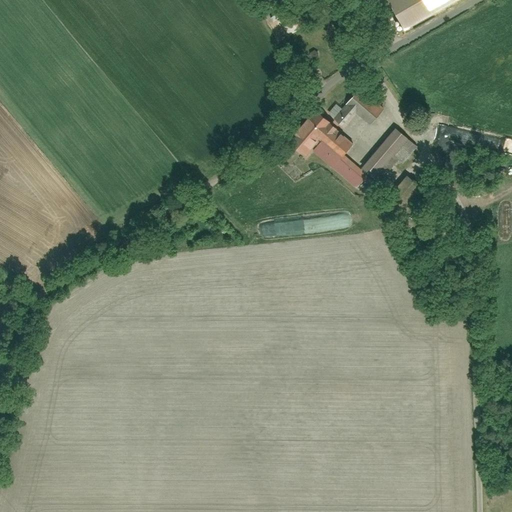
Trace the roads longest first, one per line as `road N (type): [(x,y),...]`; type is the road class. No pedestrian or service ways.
road 1 (unclassified): [(489,511),(480,227),(364,65)]
road 2 (track): [(253,146),(43,285),(20,324),(0,419)]
road 3 (residential): [(364,65),(253,146)]
road 4 (residential): [(473,0),(364,65)]
